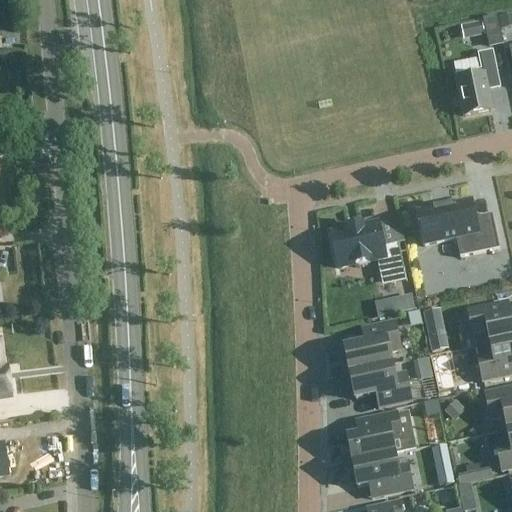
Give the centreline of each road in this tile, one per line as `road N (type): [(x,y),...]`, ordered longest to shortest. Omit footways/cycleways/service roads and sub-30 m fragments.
road 1 (residential): [(307,511),(296,188),(511,143)]
road 2 (unclassified): [(83,511),(43,0)]
road 3 (primary): [(130,437),(115,166),(96,0)]
